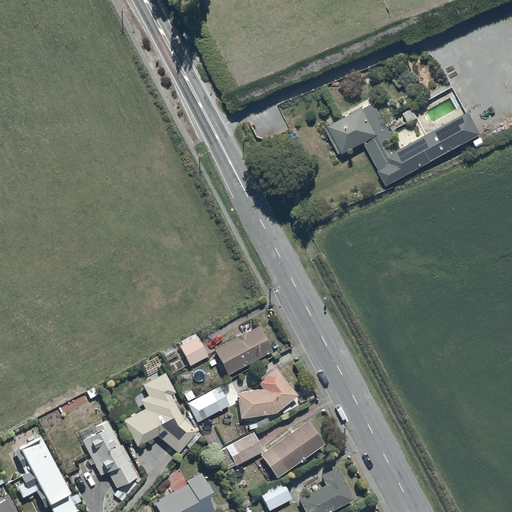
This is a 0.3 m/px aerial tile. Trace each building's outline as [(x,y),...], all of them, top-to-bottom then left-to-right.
[(374,104),(324,131),(338,156),(341,154),(342,156),(364,145),(378,172),(377,172),(386,188),(480,136),(468,114),(390,157),(384,144),(393,139),(374,104)] [(214,352),(226,376),(271,354),(258,329),(214,352)] [(182,345),(179,347),(189,367),(207,358),(195,334),(180,342),(182,345)] [(274,371),(257,385),(262,392),(236,395),(239,421),(274,416),(296,398),(274,371)] [(174,395),(163,375),(142,386),(148,397),(139,402),(144,411),(122,423),(136,448),(156,437),(176,455),(195,433),(183,421),(169,397),(174,395)] [(186,404),(196,424),(227,407),(217,388),(186,404)] [(116,490),(113,496),(120,502),(134,485),(132,483),(135,478),(127,463),(129,462),(120,446),(119,446),(107,423),(95,429),(97,433),(81,442),(99,477),(107,473),(116,490)] [(322,447),(306,424),(259,457),(275,480),(322,447)] [(262,453),(251,434),(214,454),(223,472),(234,466),(235,468),(262,453)] [(48,509),(49,511),(77,511),(76,508),(81,505),(76,496),(70,499),(40,440),(14,453),(25,475),(20,478),(23,484),(16,488),(21,500),(35,493),(44,510),(48,508),(48,509)] [(325,487),(297,502),(302,511),(332,511),(352,502),(335,470),(320,478),(325,487)] [(185,483),(186,485),(157,501),(158,503),(153,505),(156,511),(210,511),(206,501),(211,499),(200,476),(185,483)] [(258,494),(267,511),(290,501),(280,482),(258,494)] [(15,511),(6,495),(0,498),(0,511),(15,511)]
